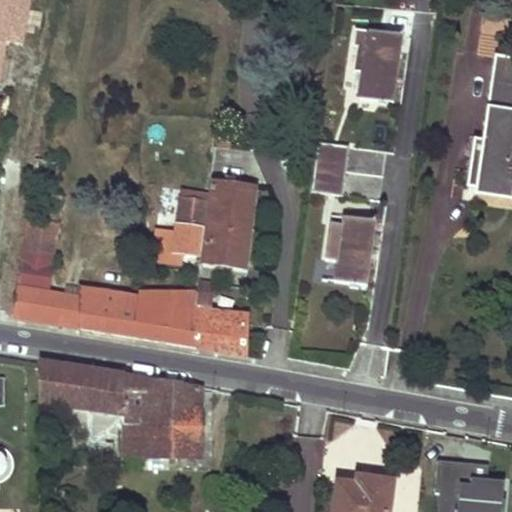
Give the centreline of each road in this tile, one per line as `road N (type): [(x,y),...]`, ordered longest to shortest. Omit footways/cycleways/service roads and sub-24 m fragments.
road 1 (residential): [(511,425),(0,335)]
road 2 (unknown): [(410,406),(467,75)]
road 3 (unknown): [(0,309),(16,91)]
